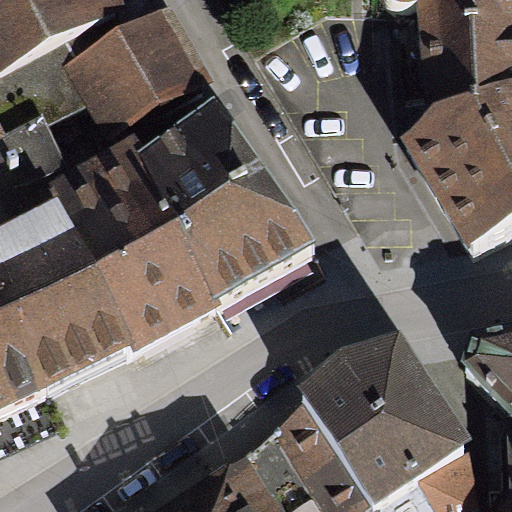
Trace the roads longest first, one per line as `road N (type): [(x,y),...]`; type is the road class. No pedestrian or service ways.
road 1 (residential): [(37,511),(292,337),(392,310)]
road 2 (residential): [(183,0),(392,310)]
road 3 (residential): [(392,310),(511,289)]
